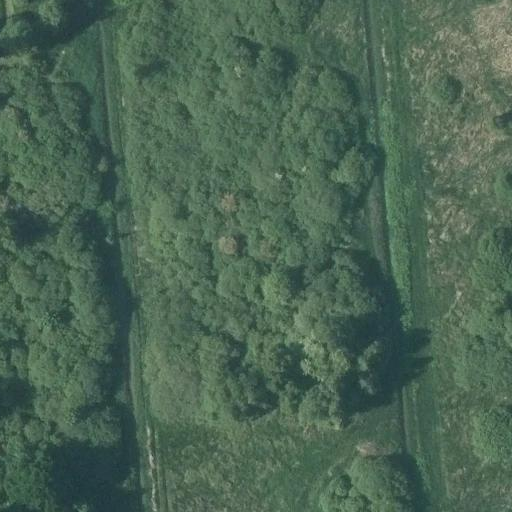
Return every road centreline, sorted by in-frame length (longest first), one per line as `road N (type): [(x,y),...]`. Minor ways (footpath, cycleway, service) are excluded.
road 1 (track): [(164,511),(118,0)]
road 2 (track): [(132,0),(0,60)]
